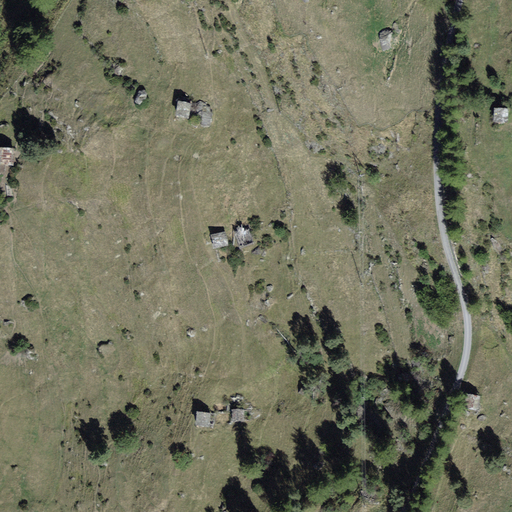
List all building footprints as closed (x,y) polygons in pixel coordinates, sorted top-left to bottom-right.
[(185,99),(175,99),(174,115),(185,115),(185,99)] [(488,108),(487,126),(501,127),(503,109),(488,108)] [(15,147),(0,146),(0,148),(0,165),(13,166),(15,147)] [(224,232),(211,235),(214,248),(226,246),(224,232)] [(244,409),(233,408),(232,422),(244,423),(244,409)] [(198,413),(198,427),(212,426),(211,413),(198,413)]
